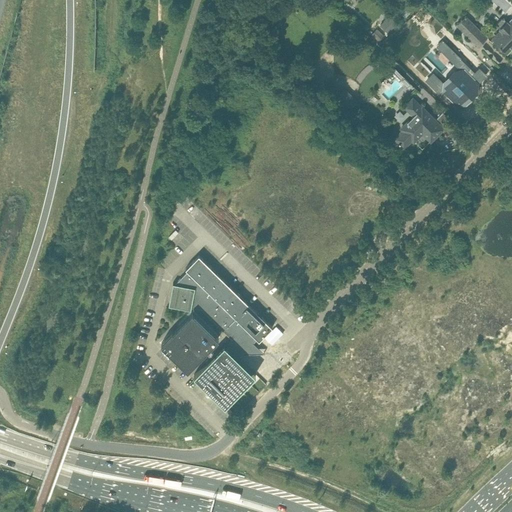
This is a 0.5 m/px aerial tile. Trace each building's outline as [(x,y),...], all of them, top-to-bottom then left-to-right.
[(477,46),(487,36),(466,15),(457,25),(477,46)] [(389,16),(379,25),(388,34),(397,24),(389,16)] [(511,17),(507,23),(506,21),(500,27),(503,30),(494,39),(507,52),(511,46),(511,17)] [(445,40),(439,46),(452,59),(454,57),(459,61),(462,58),(445,40)] [(435,74),(428,81),(445,97),(448,95),(457,104),(463,98),(467,102),(476,92),(473,88),(478,82),(472,76),(475,73),(468,65),(465,68),(464,67),(457,73),(455,71),(446,81),(448,83),(445,85),(435,74)] [(396,67),(387,75),(401,90),(410,81),(396,67)] [(348,110),(356,101),(343,89),(334,98),(348,110)] [(437,127),(432,122),(435,119),(422,106),(413,97),(403,107),(413,116),(407,121),(408,122),(408,121),(412,125),(405,131),(403,129),(395,137),(399,141),(398,142),(400,143),(404,147),(412,139),(414,140),(422,132),(429,139),(433,135),(434,136),(440,131),(437,127)] [(171,239),(178,232),(176,229),(169,236),(171,239)] [(265,353),(253,342),(257,338),(259,340),(272,326),(199,255),(186,268),(188,270),(175,283),(173,282),(169,304),(191,309),(191,306),(201,308),(232,338),(226,344),(225,343),(194,374),(225,405),(256,374),(239,357),(243,353),(265,353)] [(188,369),(219,337),(192,311),(161,343),(188,369)] [(283,333),(276,326),(265,337),(272,344),(283,333)]
